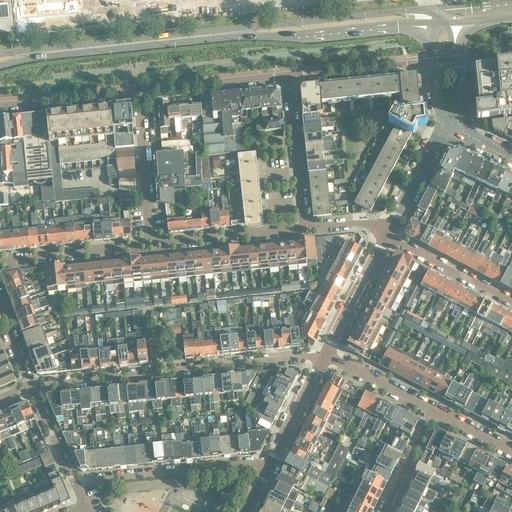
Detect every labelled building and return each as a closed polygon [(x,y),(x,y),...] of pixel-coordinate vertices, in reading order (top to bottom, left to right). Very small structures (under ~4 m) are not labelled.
[(0,0),(0,37),(15,37),(15,32),(14,23),(12,0),(0,0)] [(27,0),(29,15),(218,0),(27,0)] [(479,107),(478,107),(475,107),(476,120),(511,116),(511,105),(511,103),(509,103),(509,100),(511,99),(511,63),(502,64),(496,65),(496,67),(475,69),(479,107)] [(399,96),(401,114),(400,116),(396,114),(394,118),(413,128),(416,123),(418,123),(418,125),(420,125),(424,124),(423,112),(420,112),(420,111),(419,102),(418,88),(418,84),(417,81),(417,77),(417,75),(411,75),(409,75),(400,76),(326,84),(320,84),(320,87),(322,103),(330,103),(331,108),(334,107),(334,102),(340,102),(349,101),(350,106),(353,105),(353,100),(359,100),(368,99),(369,104),(372,103),(372,98),(378,98),(388,97),(388,102),(392,101),(391,96),(399,96)] [(303,116),(320,114),(323,114),(322,103),(320,87),(320,84),(314,85),(305,86),(303,87),(302,88),(301,90),(300,92),(301,96),(303,116)] [(277,89),(269,89),(271,109),(272,116),(272,120),(283,120),(280,91),(277,88),(277,89)] [(269,89),(259,90),(261,110),(267,110),(267,117),(272,116),(271,109),(269,89)] [(259,90),(250,92),(251,111),(252,118),(257,118),(262,117),(261,110),(259,90)] [(250,92),(240,93),(240,112),(241,112),(241,120),(247,119),(246,111),(251,111),(250,92)] [(240,93),(221,95),(222,113),(224,138),(233,137),(233,141),(236,141),(237,153),(243,152),(242,141),(240,112),(240,93)] [(211,95),(211,98),(213,114),(222,113),(221,95),(211,95)] [(201,105),(202,117),(205,156),(208,156),(237,153),(236,141),(233,141),(233,137),(223,138),(222,113),(213,114),(211,98),(201,98),(201,105)] [(168,100),(158,101),(160,135),(171,134),(170,128),(170,120),(170,119),(168,107),(168,100)] [(192,105),(190,106),(191,118),(199,118),(199,124),(202,124),(202,117),(201,105),(198,105),(196,103),(193,103),(192,105)] [(130,104),(121,105),(123,129),(128,128),(128,135),(133,134),(132,126),(130,106),(130,104)] [(182,106),(179,107),(180,132),(186,132),(185,119),(191,118),(190,106),(188,106),(187,104),(183,104),(182,106)] [(120,105),(111,106),(113,128),(114,135),(119,135),(118,129),(123,129),(121,105),(120,105)] [(170,107),(168,107),(170,119),(170,120),(174,120),(175,134),(176,134),(180,134),(180,132),(179,107),(176,107),(174,105),(171,105),(170,107)] [(111,106),(46,113),(49,136),(49,143),(52,178),(55,203),(100,199),(99,191),(97,189),(63,192),(60,172),(107,167),(109,184),(111,186),(118,185),(117,166),(115,149),(113,136),(114,136),(113,128),(111,106)] [(46,113),(21,116),(22,129),(23,138),(27,181),(52,178),(49,136),(46,113)] [(320,114),(303,116),(304,126),(321,124),(341,122),(340,113),(336,113),(336,118),(320,120),(320,119),(320,114)] [(21,116),(11,117),(13,140),(23,138),(22,129),(21,116)] [(11,117),(0,117),(0,141),(13,140),(11,117)] [(394,118),(392,121),(391,122),(396,124),(392,131),(408,140),(412,133),(414,129),(413,128),(394,118)] [(263,122),(264,127),(252,128),(253,133),(264,132),(284,130),(283,120),(263,122)] [(511,120),(491,123),(492,131),(504,136),(511,139),(511,120)] [(321,124),(304,126),(305,135),(322,133),(321,129),(337,127),(337,131),(341,131),(341,122),(333,123),(321,124)] [(408,140),(392,131),(387,129),(386,132),(391,135),(387,141),(403,149),(408,140)] [(322,133),(305,135),(306,145),(331,142),(330,137),(322,138),(322,133)] [(119,135),(114,135),(114,138),(115,149),(124,148),(134,147),(133,134),(128,135),(124,135),(119,135)] [(13,140),(0,141),(0,150),(2,174),(2,183),(7,184),(13,184),(13,187),(18,187),(22,187),(28,186),(27,181),(23,138),(13,140)] [(163,141),(161,141),(161,148),(162,148),(163,154),(174,154),(183,153),(191,152),(190,140),(186,140),(182,141),(177,141),(163,142),(163,141)] [(387,141),(383,149),(399,157),(403,149),(387,141)] [(331,142),(306,145),(307,154),(324,152),(332,151),(331,142)] [(399,157),(383,149),(378,146),(377,150),(381,152),(378,159),(394,167),(399,157)] [(132,148),(115,149),(117,166),(117,168),(135,168),(134,150),(134,148),(132,148)] [(447,152),(439,168),(452,175),(453,173),(454,171),(463,151),(459,149),(450,150),(447,152)] [(454,171),(453,173),(463,178),(464,176),(474,155),(463,151),(454,171)] [(324,152),(307,154),(307,164),(325,162),(333,161),(332,156),(324,157),(324,152)] [(181,153),(163,154),(154,155),(154,167),(182,166),(181,153)] [(256,153),(238,155),(239,165),(257,163),(256,153)] [(474,155),(464,176),(463,178),(474,183),(484,160),(474,155)] [(201,156),(201,176),(201,183),(211,182),(208,156),(205,156),(201,156)] [(378,159),(374,166),(390,175),(394,167),(378,159)] [(495,165),(484,160),(474,183),(470,192),(475,194),(479,185),(485,188),(495,165)] [(325,162),(307,164),(308,173),(326,171),(325,166),(343,165),(342,161),(333,161),(325,162)] [(257,163),(239,165),(240,175),(258,173),(257,163)] [(390,175),(374,166),(369,164),(367,167),(372,170),(369,176),(385,185),(390,175)] [(506,170),(495,165),(485,188),(495,193),(497,191),(506,170)] [(182,166),(154,167),(155,179),(175,178),(183,177),(182,166)] [(135,168),(117,168),(118,179),(135,179),(135,168)] [(448,185),(452,175),(439,168),(429,187),(437,190),(444,194),(448,185)] [(511,172),(506,170),(497,191),(492,202),(496,203),(500,195),(506,197),(507,196),(511,185),(511,172)] [(326,171),(308,173),(310,184),(328,183),(326,172),(326,171)] [(258,173),(240,175),(241,185),(259,183),(258,173)] [(201,176),(175,178),(155,179),(156,191),(174,190),(201,188),(201,176)] [(369,176),(365,184),(380,192),(385,185),(369,176)] [(135,179),(118,179),(119,185),(119,189),(135,192),(135,179)] [(380,192),(365,184),(360,182),(358,185),(363,187),(359,194),(375,203),(380,192)] [(259,183),(241,185),(242,195),(260,193),(259,183)] [(310,184),(310,190),(311,196),(329,194),(328,183),(310,184)] [(511,185),(507,196),(503,206),(508,208),(511,200),(511,185)] [(429,187),(423,198),(431,202),(437,190),(429,187)] [(454,192),(448,189),(445,195),(452,198),(454,192)] [(174,190),(156,191),(157,203),(165,205),(175,206),(178,206),(178,202),(174,202),(174,190)] [(260,193),(242,195),(243,205),(261,203),(260,193)] [(7,194),(0,194),(0,204),(0,206),(8,205),(7,194)] [(329,194),(311,196),(312,207),(330,205),(329,194)] [(375,203),(359,194),(354,204),(363,208),(361,213),(370,212),(375,203)] [(452,199),(446,195),(442,203),(448,206),(452,199)] [(460,197),(455,195),(454,199),(464,204),(467,197),(462,195),(460,197)] [(423,198),(418,209),(426,213),(427,210),(431,202),(423,198)] [(223,210),(219,210),(221,228),(229,227),(227,209),(226,199),(223,199),(221,199),(222,203),(223,210)] [(461,203),(453,199),(448,208),(453,210),(455,206),(458,208),(461,203)] [(477,204),(467,200),(464,205),(475,209),(477,204)] [(209,202),(210,211),(212,229),(221,228),(219,210),(214,210),(213,201),(209,202)] [(205,211),(201,212),(201,217),(202,221),(203,230),(212,229),(210,211),(209,202),(204,202),(205,211)] [(201,205),(191,203),(191,209),(201,212),(201,205)] [(261,203),(243,205),(244,215),(262,213),(261,203)] [(469,207),(461,203),(459,208),(467,212),(469,207)] [(312,207),(312,212),(313,218),(331,216),(330,205),(312,207)] [(109,207),(111,221),(113,239),(122,238),(120,220),(115,221),(114,214),(113,214),(112,206),(109,207)] [(106,222),(101,222),(103,240),(113,239),(111,221),(109,207),(105,207),(106,215),(105,215),(106,222)] [(477,212),(469,208),(467,212),(474,216),(477,212)] [(418,209),(412,219),(405,232),(406,233),(406,235),(413,238),(420,224),(426,213),(418,209)] [(420,224),(413,238),(421,243),(428,228),(424,226),(431,212),(427,210),(426,213),(420,224)] [(27,223),(30,248),(39,247),(37,228),(35,214),(35,211),(30,212),(31,223),(27,223)] [(124,220),(120,220),(122,238),(131,237),(129,219),(128,211),(123,212),(124,220)] [(485,216),(477,212),(475,216),(482,220),(485,216)] [(245,220),(231,222),(231,226),(260,224),(263,220),(262,213),(244,215),(245,220)] [(35,214),(37,228),(39,247),(48,246),(46,227),(46,222),(41,222),(40,222),(39,214),(35,214)] [(82,216),(73,217),(74,225),(76,243),(85,242),(83,224),(82,216)] [(88,223),(83,224),(85,242),(94,241),(92,223),(92,217),(91,216),(87,217),(88,223)] [(92,217),(92,223),(94,241),(103,240),(101,222),(98,222),(97,216),(92,217)] [(10,231),(9,232),(11,250),(21,249),(18,224),(17,217),(14,217),(14,224),(13,225),(14,231),(10,231)] [(167,217),(168,225),(169,233),(186,232),(184,219),(174,220),(174,217),(167,217)] [(201,217),(184,219),(186,232),(203,230),(202,221),(201,217)] [(69,225),(65,225),(67,244),(76,243),(74,225),(73,218),(68,218),(69,225)] [(428,228),(421,243),(429,247),(436,232),(443,220),(439,218),(432,230),(428,228)] [(46,222),(46,227),(48,246),(58,245),(56,226),(55,220),(50,221),(50,222),(46,222)] [(55,220),(56,226),(58,245),(67,244),(65,225),(60,226),(59,220),(55,220)] [(436,232),(429,247),(437,251),(444,236),(440,234),(446,222),(443,220),(436,232)] [(501,224),(493,220),(491,225),(498,228),(501,224)] [(0,223),(0,229),(0,233),(2,251),(11,250),(9,232),(5,232),(4,223),(0,223)] [(18,224),(21,249),(30,248),(27,223),(18,224)] [(444,236),(437,251),(445,255),(452,240),(458,230),(454,227),(448,238),(444,236)] [(452,240),(445,255),(453,259),(460,244),(456,242),(462,232),(458,230),(452,240)] [(460,244),(453,259),(461,263),(468,249),(474,236),(476,233),(472,231),(464,247),(460,244)] [(335,245),(359,257),(366,244),(363,240),(359,248),(333,236),(320,237),(326,240),(335,245)] [(468,249),(461,263),(469,267),(476,253),(472,251),(478,238),(474,236),(468,249)] [(326,240),(320,237),(316,238),(317,246),(322,249),(326,240)] [(314,238),(304,239),(307,264),(317,263),(317,262),(316,256),(316,248),(315,247),(314,238)] [(295,240),(295,242),(298,265),(307,264),(304,239),(295,240)] [(295,242),(286,243),(288,266),(298,265),(295,242)] [(286,243),(276,244),(279,267),(288,266),(286,243)] [(476,253),(469,267),(477,272),(484,257),(490,245),(486,243),(480,255),(476,253)] [(276,244),(267,245),(269,268),(279,267),(276,244)] [(267,245),(257,246),(260,269),(269,268),(267,245)] [(335,245),(333,249),(340,253),(338,257),(354,265),(359,257),(335,245)] [(484,257),(477,272),(485,276),(493,261),(488,259),(494,246),(490,245),(484,257)] [(239,246),(229,247),(232,272),(241,271),(241,267),(239,248),(239,246)] [(257,246),(248,247),(250,266),(251,270),(260,269),(257,246)] [(219,248),(219,251),(222,273),(232,272),(229,247),(219,248)] [(248,247),(239,248),(241,267),(250,266),(248,247)] [(493,261),(485,276),(493,280),(500,265),(506,254),(507,251),(503,249),(496,263),(493,261)] [(211,251),(202,252),(204,275),(213,274),(211,251)] [(211,251),(213,274),(222,273),(219,251),(211,251)] [(202,252),(193,253),(196,276),(204,275),(202,252)] [(395,252),(391,260),(411,271),(415,263),(411,261),(412,261),(395,252)] [(193,253),(184,254),(187,277),(196,276),(193,253)] [(331,253),(327,261),(350,274),(354,265),(338,257),(331,253)] [(184,254),(175,255),(178,278),(187,277),(184,254)] [(500,265),(493,280),(501,284),(508,269),(504,267),(510,256),(510,255),(507,254),(506,254),(500,265)] [(175,255),(167,256),(169,279),(178,278),(175,255)] [(131,257),(133,283),(134,288),(143,287),(143,282),(140,259),(140,256),(131,257)] [(167,256),(158,257),(160,280),(169,279),(167,256)] [(121,258),(121,261),(124,284),(133,283),(131,257),(121,258)] [(158,257),(149,258),(152,281),(160,280),(158,257)] [(149,258),(140,259),(143,282),(152,281),(149,258)] [(391,260),(387,268),(407,279),(411,271),(391,260)] [(121,261),(112,262),(114,285),(124,284),(121,261)] [(332,269),(330,273),(346,282),(350,274),(327,261),(325,265),(332,269)] [(112,262),(102,263),(104,282),(105,286),(114,285),(112,262)] [(102,263),(93,264),(95,283),(104,282),(102,263)] [(64,264),(55,266),(57,287),(67,286),(65,267),(64,264)] [(93,264),(84,265),(86,284),(95,283),(93,264)] [(511,264),(508,269),(501,284),(509,288),(511,281),(511,264)] [(84,265),(74,266),(77,289),(86,288),(86,284),(84,265)] [(55,266),(45,267),(48,292),(58,291),(57,287),(55,266)] [(74,266),(65,267),(67,286),(67,290),(77,289),(74,266)] [(1,274),(5,285),(23,279),(21,274),(32,272),(32,268),(20,269),(3,271),(1,274)] [(387,268),(383,276),(403,287),(407,279),(387,268)] [(420,286),(425,288),(419,299),(423,301),(429,290),(437,274),(429,270),(420,286)] [(318,278),(328,283),(342,290),(346,282),(330,273),(327,277),(320,274),(318,278)] [(437,274),(429,290),(423,301),(427,303),(432,292),(437,294),(445,278),(437,274)] [(383,276),(378,284),(399,295),(403,287),(383,276)] [(445,278),(437,294),(441,297),(432,313),(436,315),(444,298),(453,282),(445,278)] [(23,279),(5,285),(8,294),(32,286),(40,283),(39,280),(31,283),(31,282),(25,284),(23,279)] [(269,293),(269,288),(267,288),(266,281),(260,281),(261,289),(260,289),(261,294),(269,293)] [(300,290),(299,284),(299,282),(290,283),(290,285),(291,291),(300,290)] [(453,282),(444,298),(439,310),(443,312),(448,300),(452,303),(461,286),(453,282)] [(320,293),(318,296),(334,305),(342,290),(328,283),(326,287),(327,288),(324,294),(320,293)] [(378,284),(374,292),(394,303),(399,295),(378,284)] [(415,284),(411,291),(416,293),(419,286),(415,284)] [(32,286),(8,294),(12,303),(29,297),(28,293),(34,291),(32,286)] [(461,286),(452,303),(449,310),(453,312),(451,316),(455,318),(461,307),(469,291),(461,286)] [(411,291),(408,299),(412,301),(416,293),(411,291)] [(469,291),(461,307),(453,321),(457,323),(461,315),(465,317),(477,295),(469,291)] [(374,292),(370,300),(387,309),(387,308),(391,310),(394,303),(374,292)] [(311,293),(307,301),(330,313),(334,305),(318,296),(311,293)] [(477,295),(465,317),(469,319),(469,320),(465,328),(469,330),(472,324),(473,322),(476,315),(485,299),(477,295)] [(144,307),(144,302),(143,296),(135,297),(135,299),(136,308),(144,307)] [(29,297),(12,303),(15,313),(47,301),(50,301),(48,297),(45,298),(45,297),(38,300),(31,302),(29,297)] [(261,308),(260,298),(251,299),(253,309),(261,308)] [(136,308),(135,299),(126,300),(126,303),(127,309),(136,308)] [(485,299),(476,315),(473,322),(472,324),(476,326),(477,324),(481,326),(482,324),(493,303),(485,299)] [(311,309),(309,313),(310,314),(325,321),(330,313),(307,301),(305,300),(303,304),(311,309)] [(370,300),(366,308),(383,317),(387,309),(370,300)] [(407,300),(403,307),(408,309),(411,302),(407,300)] [(47,301),(15,313),(18,322),(36,316),(34,311),(41,309),(41,310),(49,307),(47,301)] [(225,302),(216,302),(217,312),(226,311),(225,302)] [(493,303),(481,326),(485,329),(483,332),(487,334),(492,323),(501,307),(493,303)] [(403,307),(400,314),(404,316),(408,309),(403,307)] [(501,307),(492,323),(487,334),(490,336),(492,333),(497,335),(509,311),(501,307)] [(366,308),(362,316),(379,324),(383,317),(366,308)] [(142,310),(132,311),(134,329),(144,328),(142,310)] [(511,312),(509,311),(497,335),(501,337),(497,345),(501,347),(509,332),(511,325),(511,312)] [(112,313),(104,314),(105,323),(113,322),(112,313)] [(412,322),(414,317),(406,313),(404,318),(412,322)] [(268,333),(264,333),(266,351),(275,350),(271,319),(271,314),(267,314),(268,333)] [(310,314),(306,323),(320,331),(325,321),(310,314)] [(36,316),(18,322),(22,332),(52,320),(51,317),(44,319),(44,318),(37,320),(36,316)] [(288,318),(292,348),(300,347),(299,333),(299,329),(294,330),(293,316),(288,316),(288,318)] [(362,316),(358,324),(378,334),(382,326),(379,324),(362,316)] [(397,316),(394,322),(399,325),(402,319),(397,316)] [(253,317),(254,325),(257,352),(266,351),(264,333),(260,333),(259,317),(253,317)] [(422,321),(414,317),(412,322),(420,326),(422,321)] [(285,331),(281,331),(283,349),(292,348),(288,318),(284,319),(285,331)] [(283,349),(281,331),(280,325),(280,321),(276,322),(276,319),(275,319),(271,319),(275,350),(283,349)] [(405,319),(403,324),(410,328),(413,323),(405,319)] [(185,359),(195,358),(193,340),(189,341),(186,321),(182,322),(185,359)] [(302,322),(299,329),(299,333),(309,339),(309,346),(313,346),(320,331),(306,323),(302,322)] [(399,325),(394,322),(391,327),(397,330),(399,325)] [(193,340),(195,358),(204,358),(201,325),(201,323),(192,324),(192,331),(197,330),(198,340),(193,340)] [(413,323),(410,328),(418,331),(420,327),(413,323)] [(358,324),(354,332),(374,342),(378,334),(358,324)] [(206,325),(201,325),(204,358),(213,357),(211,338),(207,339),(206,325)] [(246,326),(246,335),(248,353),(257,352),(254,325),(246,326)] [(511,325),(509,332),(502,344),(506,346),(511,334),(511,325)] [(179,334),(178,326),(171,327),(173,335),(179,334)] [(42,327),(22,333),(26,343),(45,336),(46,338),(52,336),(51,332),(45,334),(42,327)] [(158,331),(162,335),(166,331),(162,327),(158,331)] [(237,328),(228,329),(231,355),(240,354),(237,328)] [(241,328),(237,328),(240,354),(248,353),(246,335),(242,335),(241,328)] [(421,328),(419,332),(426,336),(428,331),(421,328)] [(215,338),(211,338),(213,357),(222,356),(219,330),(217,330),(217,329),(215,329),(215,338)] [(228,329),(219,330),(222,356),(231,355),(228,329)] [(391,331),(387,338),(392,340),(396,333),(391,331)] [(428,331),(426,336),(433,340),(436,335),(428,331)] [(354,332),(350,339),(366,348),(370,350),(374,342),(354,332)] [(103,350),(98,350),(101,368),(110,367),(106,335),(106,333),(102,334),(103,350)] [(111,334),(106,335),(110,367),(120,366),(118,348),(113,349),(111,334)] [(126,340),(129,365),(138,364),(136,342),(135,334),(126,335),(126,340)] [(45,336),(26,343),(29,353),(49,346),(46,338),(45,336)] [(69,348),(69,350),(72,372),(81,370),(80,352),(78,336),(74,336),(75,347),(69,348)] [(437,336),(434,340),(442,344),(444,340),(437,336)] [(84,351),(80,352),(81,370),(91,369),(88,337),(83,337),(84,351)] [(91,337),(88,337),(91,369),(101,368),(98,350),(94,350),(93,344),(92,344),(91,337)] [(463,340),(457,337),(453,344),(459,347),(463,340)] [(387,338),(384,345),(388,347),(392,340),(387,338)] [(161,356),(159,339),(147,340),(149,357),(161,356)] [(350,339),(345,348),(364,358),(379,366),(384,357),(370,350),(366,348),(350,339)] [(122,348),(118,348),(120,366),(129,365),(126,340),(122,340),(122,348)] [(444,340),(442,344),(449,348),(451,343),(444,340)] [(145,341),(136,342),(138,364),(148,363),(145,341)] [(452,344),(450,348),(457,352),(459,347),(452,344)] [(472,345),(469,351),(476,355),(479,349),(472,345)] [(49,346),(29,353),(33,363),(60,354),(59,351),(52,353),(49,346)] [(379,354),(384,356),(387,348),(383,346),(379,354)] [(384,357),(379,366),(388,370),(399,350),(390,346),(384,357)] [(459,347),(457,352),(464,356),(466,351),(459,347)] [(60,354),(33,363),(36,373),(40,375),(72,372),(69,350),(60,354)] [(399,350),(388,370),(396,375),(407,354),(399,350)] [(476,355),(469,351),(463,360),(461,365),(469,369),(472,363),(491,374),(495,366),(492,364),(481,358),(476,355)] [(407,353),(407,354),(396,375),(404,379),(415,357),(407,353)] [(415,357),(404,379),(412,383),(423,361),(415,357)] [(500,367),(503,362),(495,358),(492,363),(500,368),(500,367)] [(423,361),(412,383),(420,387),(430,367),(431,365),(423,361)] [(8,362),(0,365),(0,376),(11,371),(8,362)] [(511,366),(503,362),(500,367),(508,372),(511,366)] [(495,366),(491,374),(490,375),(511,386),(511,373),(501,368),(501,369),(495,366)] [(430,367),(420,387),(427,391),(438,371),(430,367)] [(280,369),(275,378),(292,386),(297,376),(294,374),(294,373),(294,372),(294,371),(293,371),(292,370),(291,370),(290,371),(289,372),(284,369),(280,369)] [(11,371),(0,376),(0,387),(16,381),(11,371)] [(438,371),(427,391),(435,395),(444,378),(446,375),(438,371)] [(257,372),(240,374),(242,389),(248,388),(257,372)] [(240,374),(231,375),(233,393),(233,401),(238,401),(237,392),(242,392),(242,389),(240,374)] [(231,375),(221,376),(223,394),(228,393),(229,402),(233,401),(233,393),(231,375)] [(332,375),(328,384),(342,391),(346,384),(347,383),(332,375)] [(221,376),(211,377),(214,403),(215,409),(219,408),(219,403),(218,394),(223,394),(221,376)] [(271,376),(266,386),(287,397),(292,386),(275,378),(271,376)] [(211,377),(202,378),(204,396),(209,396),(211,411),(215,411),(214,403),(211,377)] [(202,378),(193,379),(196,405),(196,411),(201,411),(199,396),(204,396),(202,378)] [(444,378),(435,395),(444,399),(452,383),(444,378)] [(452,383),(444,399),(453,405),(466,380),(463,378),(458,386),(452,383)] [(472,393),(463,410),(472,414),(489,380),(485,378),(476,395),(472,393)] [(193,379),(183,380),(185,398),(186,398),(186,399),(190,398),(191,412),(196,411),(196,405),(193,379)] [(183,380),(174,381),(177,407),(177,414),(182,414),(180,398),(185,398),(183,380)] [(466,380),(453,405),(463,410),(472,393),(464,389),(466,386),(469,385),(471,382),(466,380)] [(174,381),(164,382),(166,400),(171,399),(171,408),(172,407),(173,415),(177,414),(177,407),(174,381)] [(164,382),(155,383),(158,409),(158,415),(163,414),(162,409),(161,400),(166,400),(164,382)] [(155,383),(145,384),(147,402),(152,401),(153,415),(158,415),(158,409),(155,383)] [(364,395),(365,393),(347,383),(346,384),(342,391),(349,394),(356,398),(361,401),(364,395)] [(488,383),(472,414),(480,418),(488,402),(484,400),(492,385),(488,383)] [(145,384),(136,385),(139,411),(143,411),(143,402),(147,402),(145,384)] [(328,384),(324,391),(338,399),(340,395),(347,398),(349,394),(342,391),(328,384)] [(136,385),(126,386),(129,404),(130,412),(139,411),(136,385)] [(126,386),(117,387),(120,413),(120,418),(125,418),(124,413),(124,404),(129,404),(126,386)] [(266,386),(261,395),(265,397),(267,398),(269,399),(282,406),(287,397),(266,386)] [(117,387),(108,388),(110,406),(114,405),(115,414),(116,419),(120,418),(120,413),(117,387)] [(108,388),(98,389),(101,415),(101,421),(106,421),(106,415),(105,406),(110,406),(108,388)] [(98,389),(89,390),(91,408),(95,408),(96,416),(97,422),(101,421),(101,415),(98,389)] [(89,390),(79,391),(82,422),(87,421),(86,408),(91,408),(89,390)] [(79,391),(70,392),(72,410),(76,410),(77,418),(78,422),(82,422),(79,391)] [(319,399),(347,414),(349,415),(351,411),(336,403),(338,399),(324,391),(319,399)] [(70,392),(60,393),(63,417),(64,425),(68,425),(68,419),(67,411),(72,410),(70,392)] [(48,394),(46,396),(47,397),(63,433),(65,433),(64,425),(63,417),(60,393),(49,394),(48,394)] [(364,395),(359,405),(357,408),(362,410),(357,421),(361,422),(366,412),(373,397),(365,393),(364,395)] [(488,402),(480,418),(488,422),(497,406),(502,395),(499,393),(493,404),(488,402)] [(497,406),(488,422),(497,427),(505,411),(501,409),(507,397),(502,395),(497,406)] [(265,397),(260,407),(277,415),(282,406),(269,399),(267,398),(265,397)] [(373,397),(366,412),(361,422),(364,424),(370,414),(374,416),(381,401),(373,397)] [(361,401),(356,398),(353,404),(358,407),(361,401)] [(319,399),(315,408),(330,415),(332,411),(345,417),(347,414),(319,399)] [(381,401),(374,416),(378,418),(370,434),(374,436),(382,420),(390,405),(381,401)] [(18,405),(28,430),(32,439),(36,437),(31,428),(32,428),(30,422),(32,421),(32,419),(34,418),(27,402),(18,405)] [(18,405),(9,409),(20,433),(28,430),(18,405)] [(257,405),(252,414),(256,416),(255,417),(271,426),(277,415),(260,407),(257,405)] [(390,405),(382,420),(375,433),(379,435),(386,422),(390,424),(398,409),(390,405)] [(505,411),(497,427),(505,431),(511,417),(511,407),(511,411),(506,408),(505,411)] [(315,408),(311,415),(337,428),(339,425),(328,419),(330,415),(315,408)] [(9,409),(0,413),(11,437),(20,433),(9,409)] [(398,409),(390,424),(390,425),(398,429),(396,433),(398,434),(400,430),(408,414),(398,409)] [(0,413),(0,412),(0,434),(3,440),(7,439),(11,450),(15,448),(11,437),(0,413)] [(398,434),(396,438),(406,444),(417,422),(416,419),(408,414),(400,430),(398,434)] [(337,428),(311,415),(307,423),(322,431),(324,427),(337,434),(339,430),(337,428)] [(254,430),(247,431),(247,433),(247,435),(249,453),(256,452),(259,451),(271,426),(255,417),(253,422),(253,429),(254,430)] [(236,422),(236,423),(238,436),(240,454),(249,453),(247,435),(247,433),(243,434),(241,421),(236,422)] [(233,437),(229,437),(231,455),(240,454),(238,436),(236,423),(232,423),(233,437)] [(322,431),(307,423),(303,431),(330,445),(332,441),(320,435),(322,431)] [(214,439),(210,439),(211,457),(221,456),(219,438),(218,425),(217,424),(212,424),(214,439)] [(218,425),(219,438),(221,456),(231,455),(229,437),(224,438),(223,424),(218,425)] [(199,426),(200,440),(202,458),(211,457),(210,439),(205,440),(204,425),(199,425),(199,426)] [(195,441),(191,441),(193,459),(202,458),(200,440),(199,426),(194,427),(195,441)] [(171,434),(172,443),(174,461),(183,460),(180,427),(175,427),(176,434),(171,434)] [(180,427),(183,460),(193,459),(191,441),(186,442),(185,427),(180,427)] [(114,441),(110,441),(105,442),(104,429),(94,430),(96,451),(98,469),(117,467),(115,449),(114,441)] [(167,444),(163,444),(164,462),(174,461),(172,443),(171,434),(170,429),(165,430),(166,435),(167,444)] [(303,431),(299,439),(314,447),(316,443),(334,452),(336,449),(330,445),(303,431)] [(435,432),(426,450),(432,453),(435,449),(438,451),(446,435),(438,431),(435,432)] [(63,433),(72,454),(78,469),(81,471),(89,470),(87,452),(81,453),(80,447),(82,446),(81,439),(73,439),(72,432),(65,433),(63,433)] [(114,432),(115,449),(117,467),(127,466),(125,448),(120,449),(118,432),(114,432)] [(143,446),(145,464),(155,463),(153,445),(152,434),(152,433),(145,433),(146,446),(143,446)] [(152,434),(153,445),(155,463),(164,462),(163,444),(158,445),(157,433),(152,434)] [(91,452),(87,452),(89,470),(98,469),(96,451),(94,434),(90,434),(91,452)] [(134,447),(136,465),(145,464),(143,446),(143,441),(138,441),(138,439),(137,439),(136,434),(132,435),(134,447)] [(129,448),(125,448),(127,466),(136,465),(134,447),(132,435),(128,435),(129,448)] [(446,435),(438,451),(445,455),(443,458),(446,460),(448,456),(457,440),(446,435)] [(383,443),(391,448),(401,453),(406,444),(396,438),(393,444),(384,440),(383,443)] [(299,439),(295,447),(310,455),(321,460),(323,457),(312,451),(314,447),(299,439)] [(457,440),(448,456),(447,460),(451,462),(452,458),(458,461),(467,445),(457,440)] [(366,448),(380,455),(396,464),(400,456),(401,453),(391,448),(383,443),(382,443),(378,450),(367,445),(366,448)] [(334,452),(324,473),(334,478),(349,450),(339,444),(336,449),(334,452)] [(40,455),(48,451),(46,446),(41,449),(39,445),(35,446),(40,455)] [(467,445),(458,461),(466,466),(464,469),(466,470),(468,467),(476,450),(467,445)] [(291,455),(305,463),(306,463),(308,459),(322,466),(324,462),(310,455),(295,447),(291,455)] [(31,459),(27,450),(19,454),(23,462),(31,459)] [(426,450),(419,463),(426,467),(430,468),(432,464),(428,462),(432,453),(426,450)] [(476,450),(468,467),(466,470),(468,471),(470,468),(478,472),(486,455),(476,450)] [(40,456),(42,462),(51,458),(48,452),(46,453),(40,456)] [(362,456),(369,461),(392,473),(396,464),(380,455),(377,454),(375,453),(373,457),(371,456),(364,452),(362,456)] [(291,455),(286,465),(300,472),(329,487),(334,478),(306,463),(305,463),(291,455)] [(486,455),(478,472),(483,474),(474,491),(479,494),(488,477),(496,461),(486,455)] [(359,461),(366,465),(363,470),(371,474),(387,482),(392,473),(369,461),(361,457),(359,461)] [(51,458),(42,462),(45,467),(54,464),(51,458)] [(348,462),(344,460),(339,470),(343,472),(348,462)] [(496,461),(488,477),(484,485),(488,487),(490,483),(488,482),(490,478),(498,482),(506,466),(496,461)] [(419,463),(415,472),(445,487),(447,483),(433,476),(435,471),(430,468),(426,467),(419,463)] [(54,464),(45,467),(47,473),(54,470),(56,469),(54,464)] [(286,465),(281,473),(299,483),(299,482),(325,496),(329,487),(300,472),(286,465)] [(441,470),(431,465),(430,468),(435,471),(440,473),(441,470)] [(498,482),(495,488),(505,493),(511,479),(511,469),(506,466),(498,482)] [(451,474),(443,469),(440,473),(448,478),(451,474)] [(51,484),(14,500),(19,511),(46,511),(71,502),(58,472),(48,476),(51,484)] [(415,472),(411,480),(427,489),(429,484),(436,488),(443,491),(445,487),(415,472)] [(309,488),(299,483),(281,473),(277,482),(300,494),(302,490),(307,493),(309,488)] [(358,479),(366,484),(383,492),(387,482),(371,474),(367,481),(364,479),(365,478),(360,475),(358,479)] [(461,479),(452,474),(450,479),(459,484),(461,479)] [(364,488),(362,493),(378,501),(383,492),(366,484),(358,479),(355,483),(363,487),(364,488)] [(411,480),(407,489),(430,501),(433,497),(435,493),(427,489),(411,480)] [(277,482),(272,491),(303,507),(305,502),(290,494),(292,490),(277,482)] [(334,491),(328,488),(324,496),(324,497),(329,500),(334,491)] [(407,489),(402,498),(418,506),(423,508),(425,504),(433,508),(435,504),(430,501),(407,489)] [(272,491),(268,499),(283,507),(290,511),(292,507),(301,511),(303,507),(272,491)] [(349,498),(357,502),(374,510),(378,501),(362,493),(359,498),(351,494),(349,498)] [(502,499),(496,496),(493,501),(499,504),(502,499)] [(356,504),(353,511),(354,511),(372,511),(374,510),(357,502),(349,498),(347,502),(352,504),(353,502),(356,504)] [(402,498),(398,506),(409,511),(418,511),(416,510),(418,506),(402,498)] [(268,499),(263,508),(270,511),(287,511),(289,510),(283,507),(268,499)] [(507,501),(502,499),(499,504),(504,507),(507,501)] [(19,511),(14,500),(4,504),(7,511),(19,511)] [(315,502),(310,510),(313,511),(315,511),(320,504),(315,502)] [(490,511),(508,511),(510,510),(497,504),(493,502),(490,507),(480,502),(478,506),(488,511),(490,511)]
